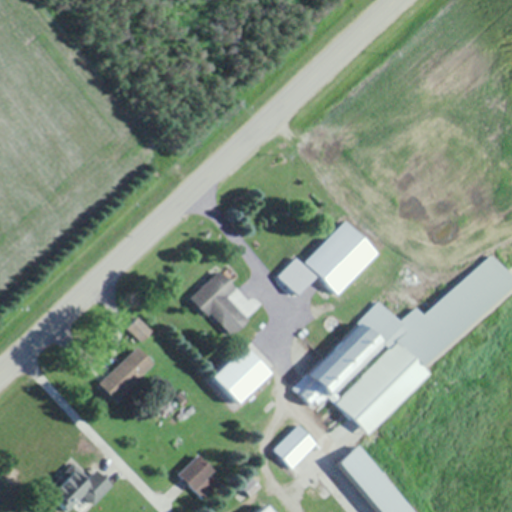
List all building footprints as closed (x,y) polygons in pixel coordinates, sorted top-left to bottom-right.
[(298,263),(291,257),(271,277),(290,296),(310,276),(329,296),(371,254),(339,221),(298,263)] [(504,277),(482,254),(419,316),(410,307),(394,323),(373,303),(286,387),(310,412),(324,399),(359,435),(421,374),(413,366),(504,277)] [(216,330),(235,312),(221,297),(230,289),(212,271),(184,298),(216,330)] [(145,332),(131,318),(122,327),(136,341),(145,332)] [(260,373),(235,346),(202,377),(228,404),(260,373)] [(146,366),(129,348),(91,384),(109,403),(146,366)] [(266,450),(285,470),(312,444),(293,425),(266,450)] [(403,511),(353,444),(329,462),(366,511),(403,511)] [(172,475),(195,498),(206,487),(199,480),(207,471),(191,455),(172,475)] [(40,491),(60,511),(77,495),(87,504),(106,486),(90,470),(82,478),(68,464),(40,491)]
